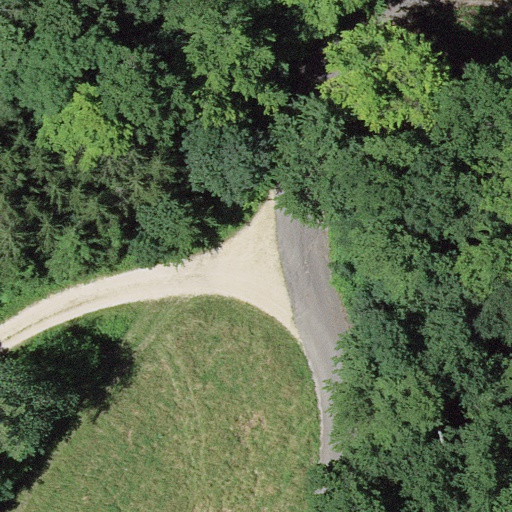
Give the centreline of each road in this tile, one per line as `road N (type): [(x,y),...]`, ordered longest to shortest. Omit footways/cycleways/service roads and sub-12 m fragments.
road 1 (track): [(0,339),(34,314),(271,257),(300,179),(311,94),(375,25),(428,0)]
road 2 (track): [(158,284),(18,511)]
